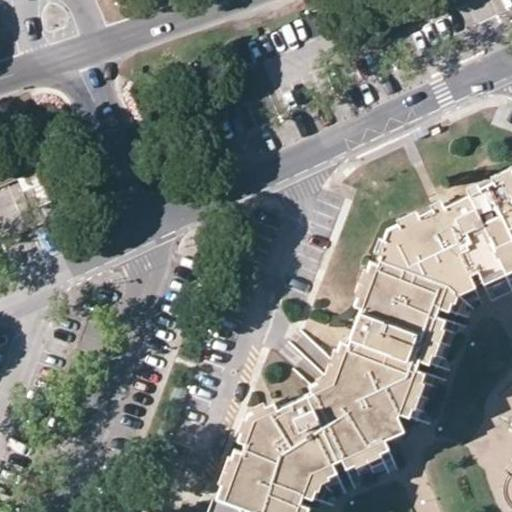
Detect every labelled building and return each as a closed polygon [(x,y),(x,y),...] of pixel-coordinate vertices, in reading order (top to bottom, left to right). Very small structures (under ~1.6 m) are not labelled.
[(15,159),(0,165),(0,192),(25,182),(15,159)] [(380,254),(378,259),(376,263),(359,307),(346,342),(331,382),(309,392),(275,408),(251,419),(243,441),(240,451),(222,500),(255,511),(311,511),(313,508),(291,500),(295,491),(317,499),(323,484),(337,478),(328,458),(338,454),(347,474),(390,454),(383,438),(389,435),(384,421),(397,417),(398,411),(415,417),(430,374),(411,367),(415,356),(435,363),(449,321),(430,314),(434,304),(453,311),(461,296),(475,290),(468,274),(476,270),(484,286),(511,273),(511,171),(467,191),(468,194),(441,206),(448,221),(439,225),(432,208),(390,227),(380,254)] [(448,221),(441,206),(438,201),(429,204),(432,208),(439,225),(448,221)] [(380,254),(390,227),(385,229),(381,239),(378,238),(373,251),(380,254)] [(359,307),(376,263),(369,261),(366,270),(362,269),(352,295),(356,297),(353,305),(359,307)] [(331,382),(346,342),(339,340),(336,349),(332,348),(324,370),(323,374),(314,378),(314,382),(307,385),(309,392),(331,382)] [(251,419),(275,408),(272,401),(263,405),(262,402),(250,407),(250,410),(247,412),(245,418),(241,417),(237,430),(239,431),(236,439),(243,441),(251,419)] [(384,421),(389,435),(402,429),(397,417),(384,421)] [(222,500),(240,451),(233,448),(230,457),(226,456),(217,481),(219,482),(214,496),(222,500)] [(255,511),(222,500),(214,496),(212,501),(208,511),(147,511),(145,511),(144,511),(255,511)]
